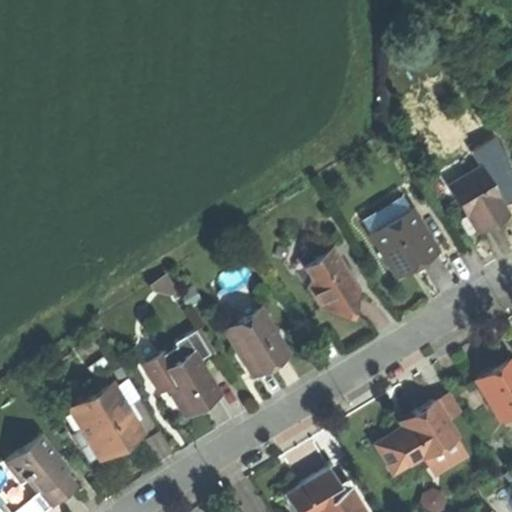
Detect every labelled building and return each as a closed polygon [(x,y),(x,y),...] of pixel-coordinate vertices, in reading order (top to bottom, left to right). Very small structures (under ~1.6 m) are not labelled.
[(448,181),(465,210),(468,208),(471,213),(474,218),(478,224),(491,216),(504,209),(477,164),(448,181)] [(361,219),(368,231),(410,206),(403,194),(361,219)] [(410,206),(368,231),(390,268),(413,255),(416,259),(435,248),(410,206)] [(353,288),(330,250),(314,259),(306,287),(309,288),(323,311),(350,315),(353,304),(357,289),(353,288)] [(407,265),(416,259),(413,255),(390,268),(393,273),(407,265)] [(268,362),(286,352),(261,309),(225,330),(235,348),(238,346),(245,360),(243,361),(250,373),(268,362)] [(159,387),(167,383),(160,370),(193,351),(197,358),(213,349),(199,325),(174,340),(176,344),(164,351),(163,348),(143,360),(159,387)] [(235,348),(243,361),(245,360),(238,346),(235,348)] [(193,351),(160,370),(167,383),(184,413),(201,403),(218,393),(197,358),(193,351)] [(493,368),(476,379),(500,418),(511,410),(511,365),(508,359),(493,368)] [(112,382),(70,406),(81,424),(88,420),(106,450),(122,440),(140,429),(112,382)] [(404,423),(391,431),(407,457),(454,429),(434,397),(414,409),(418,415),(404,423)] [(401,417),(404,423),(418,415),(414,409),(407,413),(401,417)] [(99,454),(106,450),(88,420),(81,424),(99,454)] [(467,451),(454,429),(407,457),(391,431),(374,441),(392,471),(424,452),(430,462),(435,459),(440,467),(467,451)] [(31,439),(6,459),(20,478),(27,473),(39,488),(30,495),(42,510),(61,496),(75,485),(59,464),(64,460),(44,433),(33,441),(31,439)] [(304,477),(281,491),(294,511),(298,511),(311,505),(314,511),(366,511),(348,482),(339,487),(335,481),(337,480),(327,463),(304,477)]
